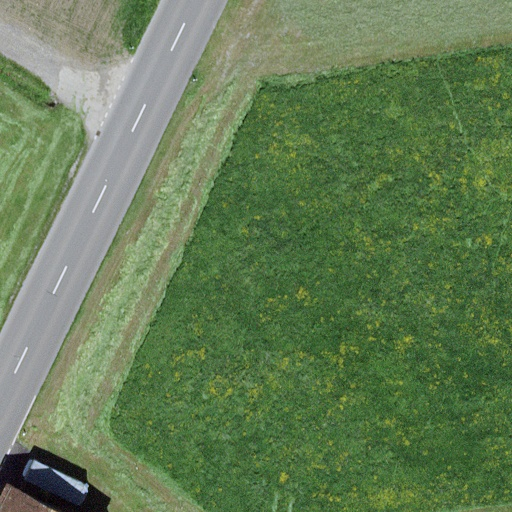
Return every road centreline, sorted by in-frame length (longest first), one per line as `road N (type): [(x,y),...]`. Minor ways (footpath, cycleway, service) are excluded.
road 1 (tertiary): [(0,406),(194,0)]
road 2 (track): [(134,124),(0,35)]
